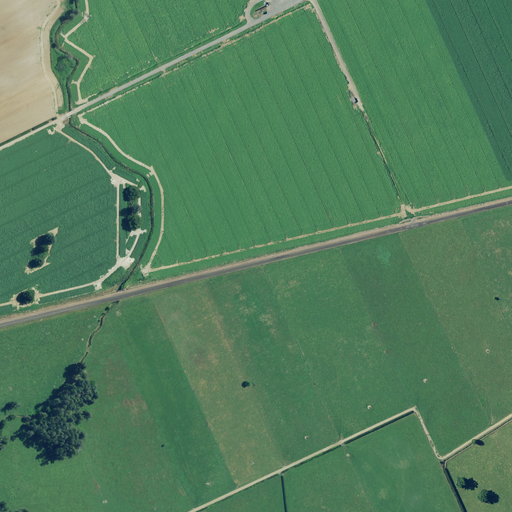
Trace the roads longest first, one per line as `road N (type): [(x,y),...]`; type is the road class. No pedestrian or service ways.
road 1 (track): [(193,511),(409,411),(440,460),(511,415)]
road 2 (track): [(301,0),(0,149)]
